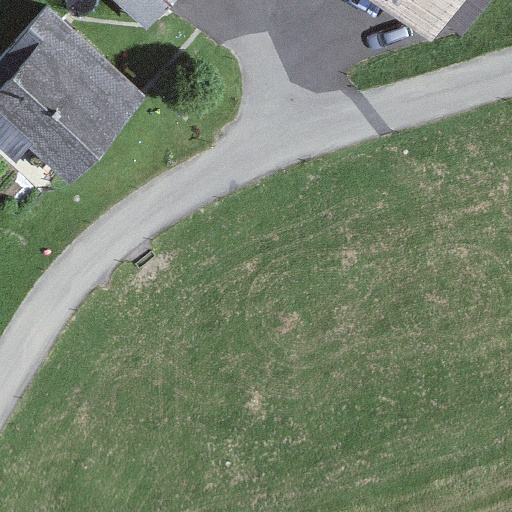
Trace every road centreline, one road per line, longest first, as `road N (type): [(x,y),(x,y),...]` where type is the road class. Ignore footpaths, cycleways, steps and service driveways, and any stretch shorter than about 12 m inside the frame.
road 1 (unclassified): [(0,382),(66,281),(119,228),(274,148)]
road 2 (unclassified): [(274,148),(511,72)]
road 3 (unclassified): [(274,148),(252,0)]
